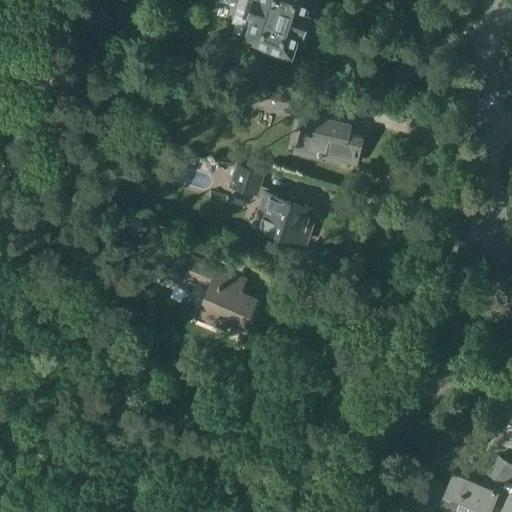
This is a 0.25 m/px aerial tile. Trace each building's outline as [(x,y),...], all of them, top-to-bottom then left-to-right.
[(238,0),(232,22),(235,23),(233,30),(245,34),(245,36),(262,42),(261,47),(285,55),(287,50),(291,51),(298,29),(303,30),(308,12),(304,11),(307,0),(238,0)] [(303,93),(278,88),(273,108),(298,114),(303,93)] [(304,111),(296,145),(295,148),(357,162),(363,136),(348,133),(351,122),(304,111)] [(261,203),(267,204),(260,225),(305,240),(316,207),(297,201),(298,198),(287,194),(286,197),(268,192),(270,188),(261,185),(265,175),(237,165),(229,186),(263,198),(261,203)] [(195,314),(226,327),(228,321),(244,327),(258,295),(235,286),(239,275),(192,255),(183,277),(207,286),(195,314)] [(419,471),(399,506),(408,511),(427,511),(436,497),(441,499),(441,500),(468,511),(486,511),(495,491),(507,499),(501,510),(503,511),(511,511),(511,468),(511,465),(511,464),(500,456),(481,483),(453,471),(447,486),(419,471)]
